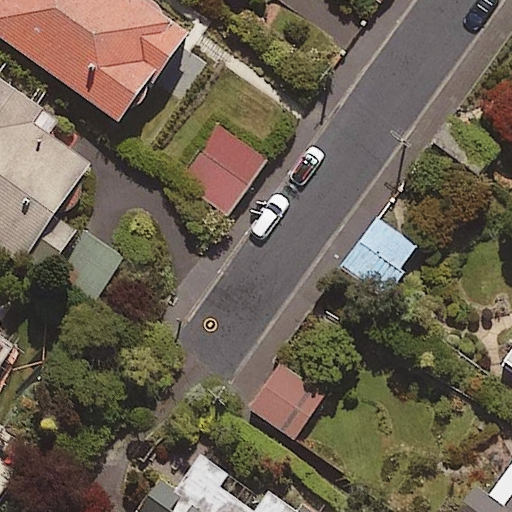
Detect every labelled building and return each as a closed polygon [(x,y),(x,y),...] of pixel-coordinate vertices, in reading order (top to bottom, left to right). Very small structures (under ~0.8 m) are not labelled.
[(192,29),(150,0),(0,0),(0,32),(126,122),(192,29)] [(0,244),(48,277),(82,228),(60,213),(95,162),(35,120),(44,107),(0,75),(0,244)] [(267,160),(219,128),(182,182),(231,214),(267,160)] [(418,247),(377,218),(341,268),(382,297),(418,247)] [(511,341),(495,366),(511,378),(511,341)] [(328,393),(283,362),(252,408),(296,439),(328,393)] [(265,497),(198,447),(171,484),(163,478),(138,511),(140,511),(323,511),(278,479),(265,497)] [(0,496),(19,472),(0,457),(0,496)] [(511,511),(511,460),(489,495),(475,486),(457,511),(511,511)]
